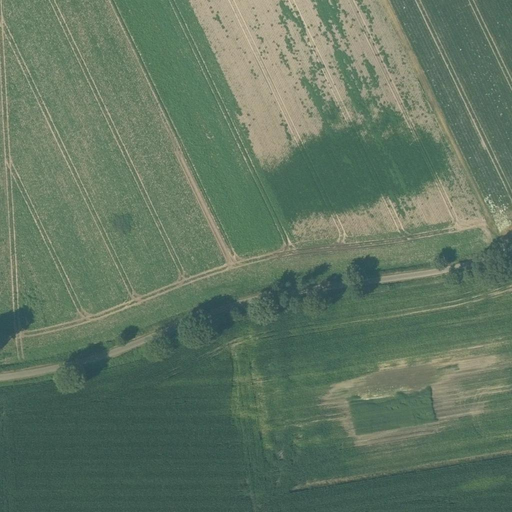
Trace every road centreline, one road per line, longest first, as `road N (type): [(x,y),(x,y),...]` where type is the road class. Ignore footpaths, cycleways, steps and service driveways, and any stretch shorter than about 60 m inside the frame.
road 1 (unclassified): [(511,250),(447,269),(246,300),(94,357),(0,375)]
road 2 (track): [(382,0),(504,253)]
